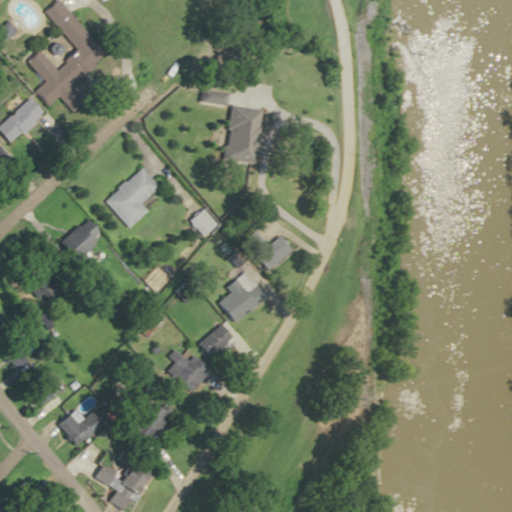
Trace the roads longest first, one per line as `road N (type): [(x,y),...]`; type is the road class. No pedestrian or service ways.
road 1 (residential): [(159,511),(260,364),(306,279),(335,195)]
road 2 (track): [(246,511),(294,435),(335,195)]
road 3 (residential): [(26,436),(210,222)]
road 4 (residential): [(329,0),(338,80),(335,195)]
road 5 (residential): [(0,219),(116,107)]
road 6 (residential): [(89,511),(0,408)]
